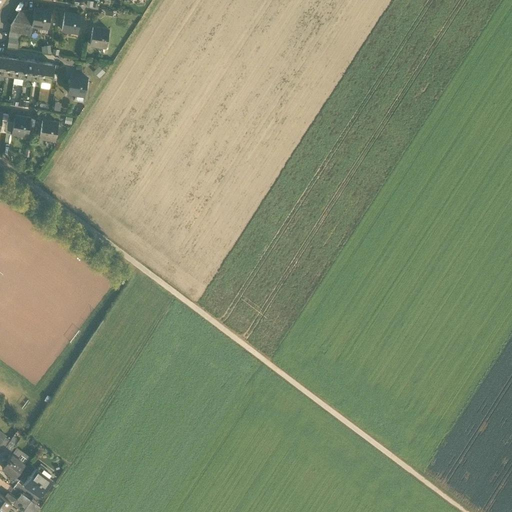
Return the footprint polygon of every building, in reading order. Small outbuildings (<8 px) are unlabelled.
[(50,10),(34,8),(33,15),(31,25),(32,25),(48,28),(50,10)] [(27,11),(22,11),(21,13),(18,12),(10,26),(21,27),(20,33),(30,34),(32,25),(31,25),(33,15),(27,14),(27,11)] [(80,15),(64,13),(61,30),(77,32),(80,15)] [(109,30),(92,27),(90,45),(106,47),(109,30)] [(17,59),(8,57),(5,74),(14,76),(17,59)] [(26,60),(17,59),(14,76),(23,77),(26,60)] [(34,61),(26,60),(23,77),(32,79),(34,61)] [(43,63),(34,61),(32,79),(41,80),(43,63)] [(53,64),(43,63),(41,80),(50,81),(53,64)] [(87,78),(71,75),(68,93),(84,95),(87,78)] [(30,118),(14,116),(13,122),(11,133),(27,136),(30,118)] [(58,123),(42,120),(39,138),(55,140),(58,123)] [(9,440),(4,436),(2,440),(0,442),(0,446),(3,449),(9,440)] [(10,440),(10,439),(9,440),(3,449),(8,453),(15,443),(10,440)] [(28,458),(16,449),(12,454),(24,463),(28,458)] [(5,462),(1,467),(14,476),(24,463),(12,454),(11,454),(6,460),(5,462)] [(51,479),(36,468),(24,483),(39,495),(51,479)] [(0,511),(3,511),(11,502),(0,493),(0,511)] [(31,501),(21,493),(17,499),(27,506),(31,501)] [(37,502),(33,498),(31,501),(27,506),(34,511),(35,511),(39,507),(35,504),(37,502)] [(27,506),(17,499),(13,504),(23,511),(27,506)]
